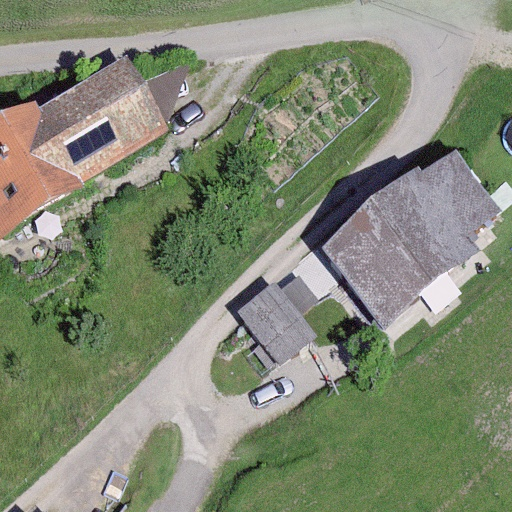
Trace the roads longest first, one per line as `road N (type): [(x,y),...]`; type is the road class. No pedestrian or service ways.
road 1 (track): [(34,511),(180,376),(493,24)]
road 2 (track): [(493,24),(253,30),(0,68)]
